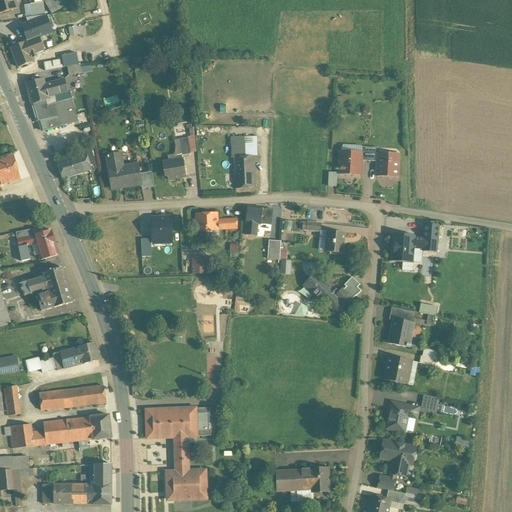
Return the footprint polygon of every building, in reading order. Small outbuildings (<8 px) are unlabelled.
[(0,0),(0,13),(16,9),(14,1),(16,0),(0,0)] [(65,6),(61,0),(58,0),(56,1),(55,0),(47,0),(46,1),(53,13),(65,6)] [(43,2),(30,4),(32,17),(45,15),(43,2)] [(30,41),(10,48),(18,68),(34,61),(32,56),(44,51),(38,37),(30,41)] [(76,53),(61,56),(62,60),(63,60),(64,67),(67,67),(78,64),(76,53)] [(62,60),(43,63),(45,71),(64,67),(63,60),(62,60)] [(78,64),(67,67),(69,75),(82,73),(80,64),(78,64)] [(43,79),(26,84),(28,91),(28,92),(31,104),(33,103),(46,100),(49,99),(48,97),(45,86),(43,79)] [(64,79),(49,84),(50,85),(45,86),(48,97),(55,95),(67,92),(67,91),(64,79)] [(386,83),(373,82),(373,95),(386,95),(386,83)] [(38,121),(40,121),(43,131),(78,122),(69,91),(67,91),(67,92),(55,95),(58,103),(48,106),(46,100),(33,103),(38,121)] [(195,136),(175,139),(178,155),(198,152),(195,136)] [(370,148),(361,147),(361,152),(361,161),(369,162),(370,148)] [(378,148),(370,148),(369,162),(377,162),(377,153),(378,153),(378,148)] [(91,151),(86,153),(89,162),(94,160),(91,151)] [(361,152),(340,151),(339,174),(360,176),(361,161),(361,152)] [(86,153),(70,158),(76,175),(91,170),(89,162),(86,153)] [(398,178),(399,154),(378,153),(377,153),(377,162),(376,176),(398,178)] [(139,165),(123,168),(121,154),(107,156),(109,170),(108,170),(111,187),(122,185),(123,188),(141,185),(142,185),(140,174),(139,165)] [(13,155),(0,158),(0,185),(20,180),(13,155)] [(253,157),(234,158),(235,171),(235,189),(255,188),(253,157)] [(70,158),(56,162),(62,180),(76,175),(70,158)] [(183,160),(162,163),(164,172),(167,171),(168,180),(186,177),(183,160)] [(151,172),(140,174),(142,185),(141,185),(142,190),(154,188),(151,172)] [(263,208),(247,207),(244,235),(257,236),(258,230),(270,231),(271,225),(273,210),(263,209),(263,208)] [(218,213),(195,214),(196,232),(218,231),(218,230),(218,220),(218,213)] [(154,256),(153,244),(179,243),(178,215),(151,216),(152,238),(140,238),(141,256),(154,256)] [(237,219),(218,220),(218,230),(237,229),(237,219)] [(321,224),(307,222),(306,230),(320,231),(321,224)] [(425,250),(439,251),(440,224),(429,223),(429,235),(397,233),(397,242),(400,242),(400,252),(396,252),(395,261),(424,262),(425,250)] [(33,229),(16,233),(22,261),(27,260),(26,255),(28,254),(27,245),(36,243),(34,235),(33,229)] [(51,230),(34,235),(36,243),(41,260),(58,255),(51,230)] [(344,233),(327,232),(325,252),(342,254),(344,233)] [(281,241),(269,241),(267,259),(279,260),(281,241)] [(206,257),(192,258),(193,274),(206,273),(218,273),(218,265),(206,265),(206,257)] [(290,262),(282,262),(281,273),(289,274),(290,262)] [(62,268),(37,275),(38,278),(21,284),(24,296),(36,292),(67,284),(62,268)] [(343,288),(336,296),(334,295),(337,291),(334,288),(330,291),(328,289),(332,286),(317,272),(304,286),(318,300),(321,297),(339,316),(347,308),(350,311),(358,303),(354,298),(355,296),(356,297),(361,291),(357,287),(360,285),(352,277),(344,285),(346,287),(344,289),(343,288)] [(67,284),(36,292),(37,295),(37,296),(38,300),(40,309),(45,307),(46,310),(73,302),(67,284)] [(0,290),(0,327),(11,324),(0,290)] [(415,312),(391,308),(389,320),(393,321),(393,320),(413,324),(415,312)] [(413,324),(393,320),(393,321),(389,343),(413,348),(413,346),(408,344),(411,332),(412,333),(413,324)] [(94,343),(73,349),(78,366),(99,360),(94,343)] [(170,346),(170,364),(187,364),(188,347),(170,346)] [(73,349),(53,354),(57,371),(78,366),(73,349)] [(437,359),(421,356),(419,364),(435,367),(437,359)] [(16,357),(4,360),(5,367),(17,364),(16,357)] [(411,361),(389,357),(387,366),(388,366),(385,380),(404,384),(407,370),(409,371),(411,361)] [(16,386),(4,389),(8,416),(20,415),(16,386)] [(103,386),(40,395),(42,412),(106,403),(103,386)] [(439,399),(423,395),(420,409),(436,413),(439,399)] [(418,408),(392,403),(386,429),(405,432),(408,417),(416,419),(418,408)] [(209,408),(146,411),(147,438),(173,437),(174,466),(180,465),(184,465),(190,465),(189,437),(196,436),(210,436),(210,430),(209,430),(208,414),(209,414),(209,408)] [(109,415),(90,417),(93,440),(111,438),(109,415)] [(89,418),(43,423),(44,432),(46,445),(78,441),(78,442),(87,441),(93,440),(90,417),(89,417),(89,418)] [(31,425),(15,426),(18,448),(39,446),(38,432),(32,433),(31,425)] [(15,426),(9,427),(13,449),(18,448),(15,426)] [(415,448),(384,442),(380,459),(392,461),(390,474),(406,477),(408,464),(412,465),(412,462),(415,460),(416,456),(414,453),(415,448)] [(28,456),(0,458),(0,470),(29,469),(28,456)] [(111,464),(90,465),(90,476),(90,485),(92,485),(92,504),(92,505),(111,505),(111,484),(111,464)] [(190,465),(184,465),(180,465),(174,466),(175,472),(173,472),(173,473),(168,473),(168,478),(167,478),(167,494),(168,494),(169,499),(174,499),(174,500),(191,499),(191,498),(205,497),(205,492),(206,492),(205,477),(204,477),(204,472),(190,472),(190,471),(190,465)] [(328,469),(301,470),(302,491),(312,491),(312,492),(328,491),(328,469)] [(301,470),(260,471),(261,493),(302,491),(301,470)] [(396,479),(380,476),(378,488),(393,492),(396,479)] [(53,485),(43,485),(43,504),(53,504),(53,485)] [(90,485),(53,485),(53,504),(92,504),(92,485),(90,485)] [(422,492),(406,489),(405,494),(421,497),(422,492)] [(312,491),(302,491),(303,496),(301,496),(301,501),(303,501),(303,503),(313,502),(312,492),(312,491)] [(388,511),(390,500),(372,496),(368,511),(388,511)]
